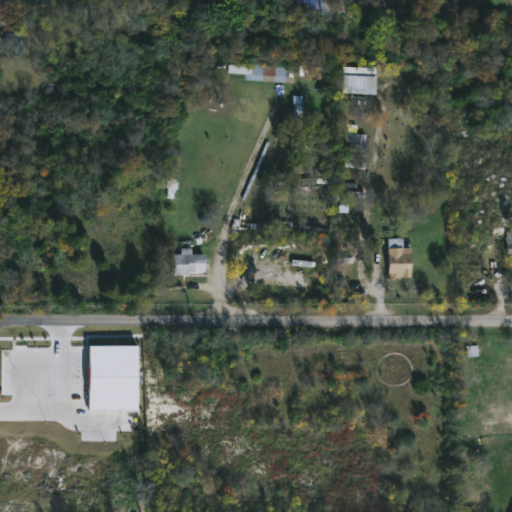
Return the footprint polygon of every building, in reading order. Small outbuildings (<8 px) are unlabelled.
[(347,0),(348,12),(316,14),(315,0),(347,0)] [(20,26),(20,36),(25,36),(25,44),(20,44),(20,55),(5,52),(5,33),(7,33),(7,26),(20,26)] [(294,67),(228,65),(228,74),(245,75),(245,81),(293,83),(294,67)] [(299,75),(307,76),(307,65),(299,65),(299,75)] [(375,76),(353,76),(354,68),(343,68),(342,94),(374,95),(375,76)] [(302,97),(293,96),(292,134),(301,135),(302,97)] [(365,147),(365,135),(346,135),(346,147),(365,147)] [(340,232),(347,232),(346,218),(339,219),(340,232)] [(193,248),(193,254),(206,254),(206,268),(196,268),(196,272),(189,272),(189,275),(175,275),(175,254),(182,254),(182,248),(193,248)] [(400,248),(400,253),(408,253),(409,277),(393,278),(393,274),(386,274),(386,248),(400,248)] [(137,346),(88,347),(88,411),(138,410),(137,346)] [(466,357),(477,357),(477,346),(466,347),(466,357)]
